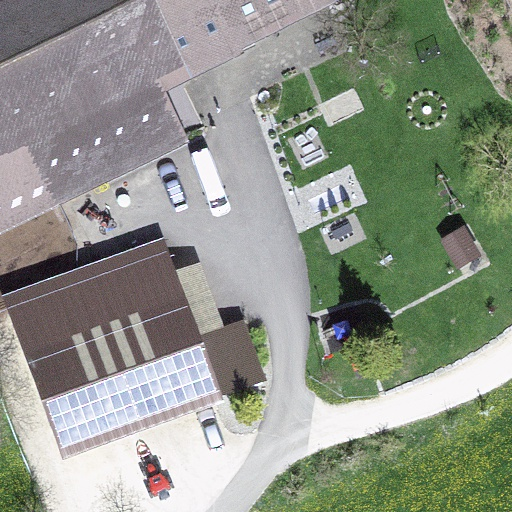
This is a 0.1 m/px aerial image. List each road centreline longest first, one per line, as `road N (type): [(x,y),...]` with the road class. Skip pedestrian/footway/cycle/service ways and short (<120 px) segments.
road 1 (unclassified): [(224,511),(282,441),(298,368),(287,307),(228,134)]
road 2 (track): [(282,441),(453,386),(511,353)]
